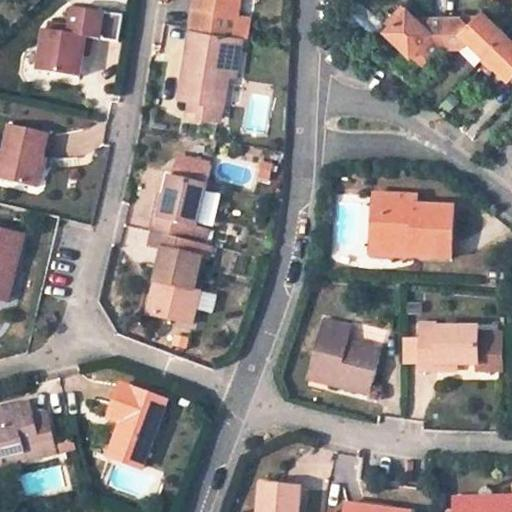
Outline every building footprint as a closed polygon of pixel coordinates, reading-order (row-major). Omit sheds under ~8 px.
[(238,13),(240,0),(195,0),(191,26),(235,34),(238,13)] [(116,38),(120,12),(76,5),(71,32),(47,28),(40,69),(79,75),(86,34),(116,38)] [(435,18),(426,27),(407,10),(388,32),(400,43),(414,56),(420,50),(431,61),(440,50),(448,50),(449,17),(435,18)] [(251,36),(254,15),(238,13),(235,34),(243,35),(251,36)] [(507,36),(483,13),(470,26),(462,17),(449,17),(448,50),(463,50),(470,42),(475,47),(486,57),(507,36)] [(191,26),(180,99),(224,106),(229,75),(235,34),(191,26)] [(388,32),(384,37),(395,48),(400,43),(388,32)] [(237,77),(243,35),(235,34),(229,75),(237,77)] [(511,40),(507,36),(486,57),(498,68),(511,81),(511,80),(511,40)] [(486,57),(475,47),(472,52),(482,62),(486,57)] [(493,73),(498,68),(486,57),(482,62),(493,73)] [(49,130),(8,121),(0,154),(0,176),(36,185),(49,130)] [(198,225),(207,188),(212,168),(178,160),(173,180),(171,180),(162,219),(155,217),(153,231),(155,231),(177,237),(206,243),(210,228),(198,225)] [(409,196),(379,193),(377,243),(415,245),(415,255),(454,257),(456,206),(419,205),(408,204),(409,196)] [(420,196),(409,196),(408,204),(419,205),(420,196)] [(26,232),(0,225),(0,301),(3,302),(13,263),(18,265),(26,232)] [(202,258),(206,243),(177,237),(155,231),(150,246),(163,249),(173,251),(202,258)] [(376,254),(415,255),(415,245),(377,243),(376,254)] [(173,251),(163,249),(155,282),(161,284),(154,315),(192,325),(200,292),(194,291),(202,258),(173,251)] [(8,304),(18,265),(13,263),(3,302),(8,304)] [(148,314),(154,315),(161,284),(155,282),(148,314)] [(353,325),(326,319),(312,369),(334,375),(332,383),(371,393),(383,352),(348,342),(353,325)] [(436,331),(422,330),(422,371),(439,371),(438,364),(457,364),(480,364),(479,327),(436,328),(436,331)] [(353,329),(351,340),(375,345),(378,334),(353,329)] [(311,377),(332,383),(334,375),(312,369),(311,377)] [(167,402),(122,386),(111,416),(122,420),(109,458),(143,470),(167,402)] [(30,405),(0,413),(0,468),(57,454),(54,444),(46,415),(34,418),(30,405)] [(74,440),(61,443),(64,452),(76,449),(74,440)] [(61,443),(54,444),(57,454),(64,452),(61,443)] [(301,511),(303,491),(263,488),(261,511),(301,511)] [(511,511),(511,499),(455,499),(454,511),(511,511)]
